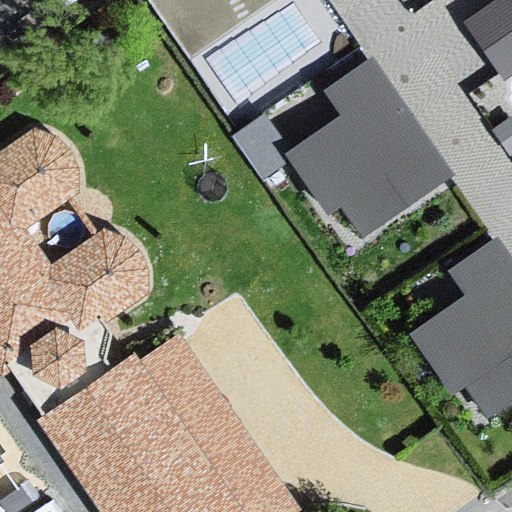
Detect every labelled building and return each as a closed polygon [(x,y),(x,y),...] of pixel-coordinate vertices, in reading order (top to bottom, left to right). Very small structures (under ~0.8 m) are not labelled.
[(511,0),(507,0),(468,28),(507,83),(511,79),(511,0)] [(345,210),(366,240),(454,178),(373,64),(328,96),(346,121),(294,158),(335,216),(345,210)] [(260,168),(295,150),(270,102),(235,120),(260,168)] [(0,363),(19,351),(32,372),(65,384),(78,373),(78,344),(70,331),(85,312),(117,316),(141,298),(149,279),(138,251),(126,240),(92,230),(48,267),(22,227),(73,201),(81,176),(70,141),(29,128),(0,148),(0,363)] [(470,390),(491,421),(511,407),(511,261),(501,245),(454,277),(471,302),(415,340),(456,399),(470,390)] [(127,350),(34,418),(98,511),(285,511),(297,505),(170,329),(131,359),(127,350)]
